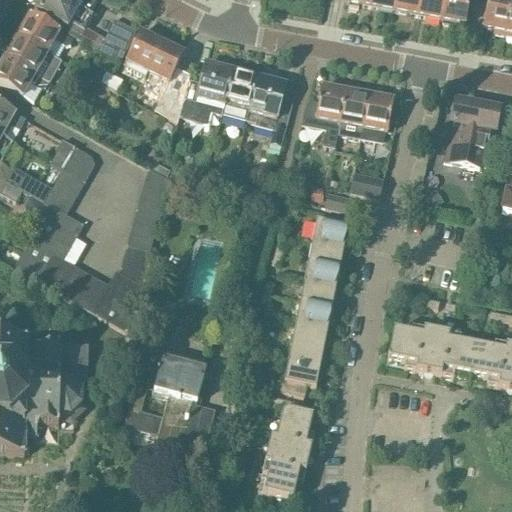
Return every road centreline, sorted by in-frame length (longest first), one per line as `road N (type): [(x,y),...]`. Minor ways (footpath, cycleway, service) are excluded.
road 1 (residential): [(353,511),(360,379),(423,67)]
road 2 (residential): [(423,67),(234,30)]
